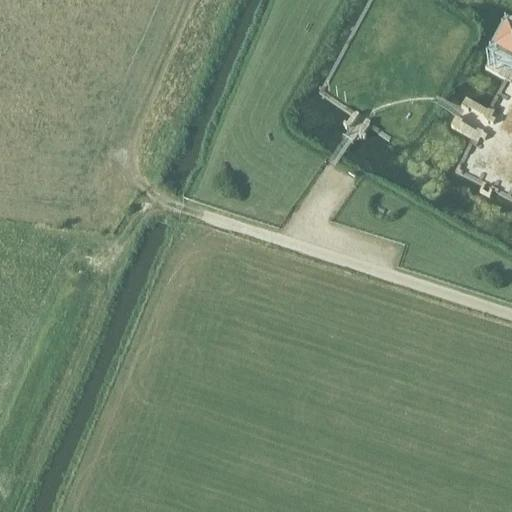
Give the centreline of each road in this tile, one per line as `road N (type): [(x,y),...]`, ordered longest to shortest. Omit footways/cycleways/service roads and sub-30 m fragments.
road 1 (track): [(213,21),(147,198),(0,158)]
road 2 (unclassified): [(511,313),(213,218)]
